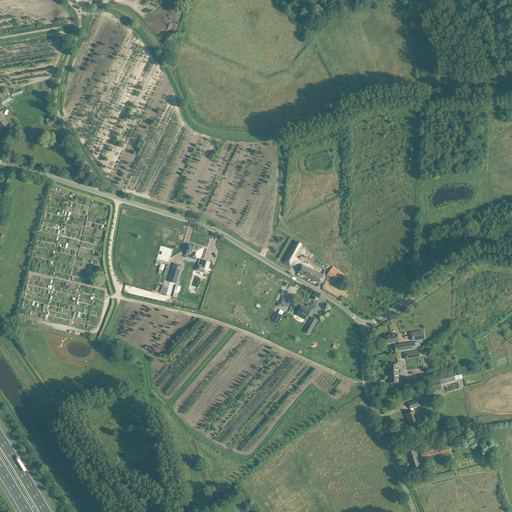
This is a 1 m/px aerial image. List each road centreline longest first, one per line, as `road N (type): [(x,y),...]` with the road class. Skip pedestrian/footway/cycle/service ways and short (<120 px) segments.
road 1 (track): [(511,92),(383,99),(292,131),(216,130),(191,119),(160,51),(136,22),(108,5),(77,8)]
road 2 (tertiary): [(365,325),(207,226),(0,159)]
road 3 (track): [(99,192),(53,95),(76,38),(77,8)]
road 4 (unclassified): [(415,511),(370,399),(365,325)]
road 5 (tertiary): [(365,325),(466,260),(511,260)]
